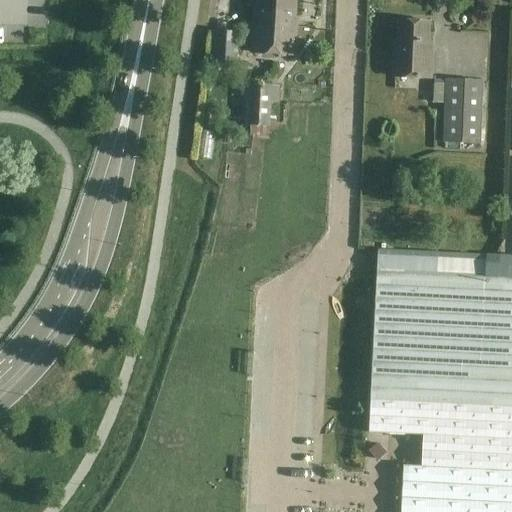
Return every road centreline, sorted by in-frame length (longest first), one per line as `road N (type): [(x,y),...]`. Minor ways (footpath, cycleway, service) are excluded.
road 1 (primary): [(0,407),(53,352),(97,279),(132,145),(131,88)]
road 2 (primary): [(131,88),(59,286),(18,355),(0,370)]
road 3 (unknown): [(511,95),(503,268)]
